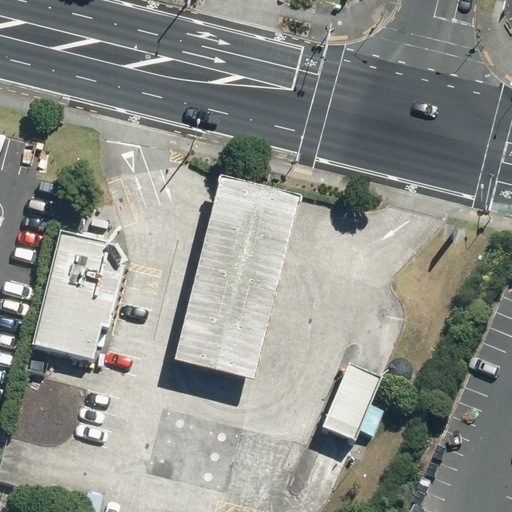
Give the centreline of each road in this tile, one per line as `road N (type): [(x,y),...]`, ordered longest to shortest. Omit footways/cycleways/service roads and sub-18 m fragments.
road 1 (primary): [(409,126),(0,27)]
road 2 (residential): [(439,0),(409,126)]
